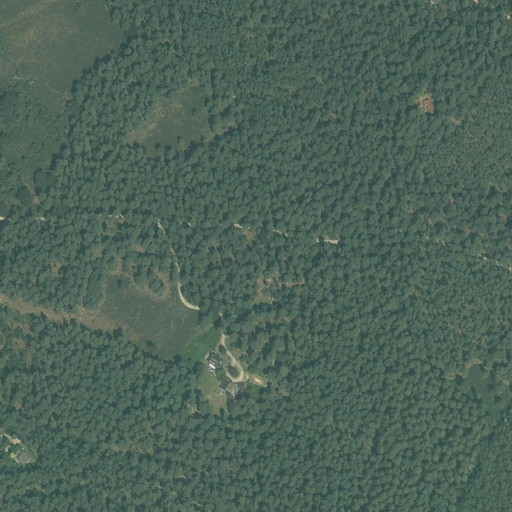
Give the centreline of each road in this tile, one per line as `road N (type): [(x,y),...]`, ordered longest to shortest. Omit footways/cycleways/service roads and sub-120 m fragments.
road 1 (track): [(169,220),(319,242),(402,230),(511,271)]
road 2 (track): [(0,406),(218,511)]
road 3 (track): [(402,230),(422,179),(493,79),(511,28)]
road 4 (track): [(232,359),(216,315),(179,300),(176,257),(159,220)]
road 5 (track): [(169,220),(0,218)]
